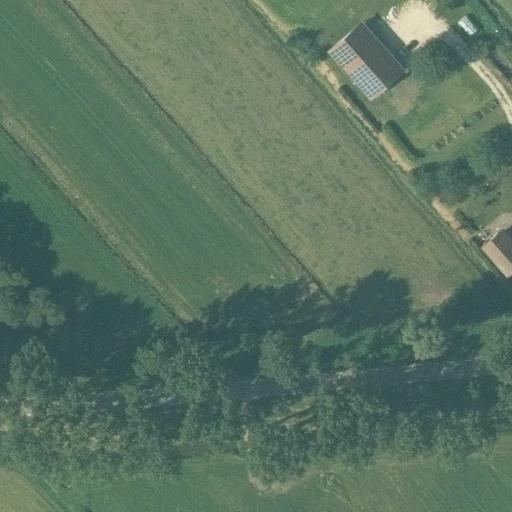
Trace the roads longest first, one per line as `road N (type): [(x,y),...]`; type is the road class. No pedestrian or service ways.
road 1 (unclassified): [(0,408),(511,364)]
road 2 (track): [(511,117),(422,0)]
